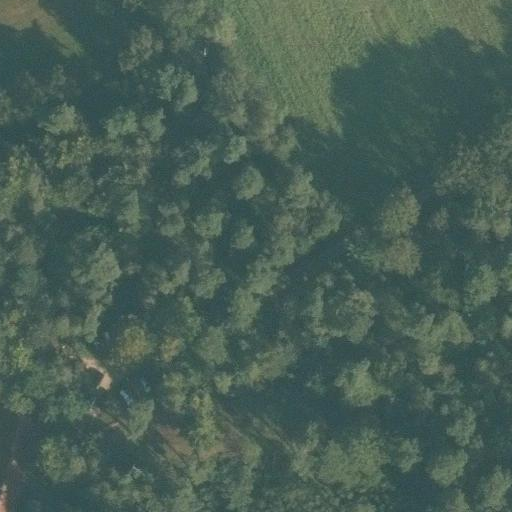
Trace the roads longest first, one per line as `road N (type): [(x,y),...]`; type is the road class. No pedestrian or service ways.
road 1 (track): [(511,144),(116,375),(0,332)]
road 2 (track): [(116,375),(91,412),(58,511)]
